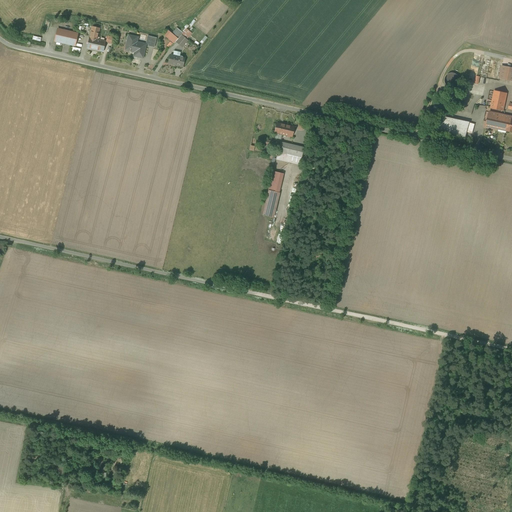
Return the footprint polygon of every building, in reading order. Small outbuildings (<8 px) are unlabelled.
[(92,27),(87,48),(103,52),(105,41),(97,39),(100,29),(92,27)] [(165,36),(171,41),(167,46),(171,49),(182,34),(189,39),(193,33),(187,28),(184,32),(177,27),(173,33),(169,30),(165,36)] [(78,34),(58,29),(55,41),(74,45),(75,46),(75,45),(78,34)] [(146,44),(137,42),(138,37),(129,35),(126,49),(130,50),(130,51),(131,52),(131,49),(134,49),(134,52),(134,51),(138,52),(137,57),(142,58),(143,54),(146,44)] [(182,35),(176,42),(179,45),(185,38),(182,35)] [(156,38),(148,36),(146,42),(149,43),(148,46),(154,47),(156,38)] [(185,58),(170,55),(168,64),(183,67),(185,58)] [(507,67),(502,66),(499,78),(505,79),(507,67)] [(459,83),(459,80),(459,77),(457,75),(455,73),(452,73),(449,73),(447,75),(445,77),(445,80),(445,83),(447,85),(449,87),(452,87),(455,87),(457,85),(459,83)] [(506,94),(495,91),(491,108),(503,110),(506,94)] [(506,116),(489,112),(486,126),(511,131),(511,118),(511,119),(511,117),(506,116)] [(469,123),(441,116),(438,131),(465,137),(469,123)] [(294,127),(277,123),(275,133),(291,137),(294,127)] [(304,148),(280,142),(276,159),(300,164),(302,157),(304,148)] [(273,171),(269,190),(279,192),(283,174),(273,171)] [(279,192),(269,190),(263,215),(270,216),(274,217),(279,193),(279,192)]
